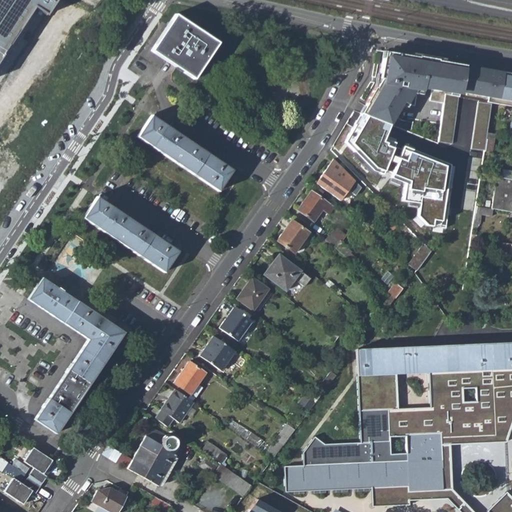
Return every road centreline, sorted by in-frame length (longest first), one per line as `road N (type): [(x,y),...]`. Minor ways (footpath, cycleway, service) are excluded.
road 1 (residential): [(0,256),(109,94),(116,64),(160,0)]
road 2 (residential): [(226,266),(98,437),(85,469)]
road 3 (residential): [(19,423),(72,343),(0,296)]
road 4 (residential): [(363,31),(353,78),(283,187)]
road 5 (residential): [(283,187),(161,107),(157,78)]
road 6 (primary): [(214,0),(363,31)]
road 7 (primary): [(363,31),(511,58)]
road 8 (residential): [(226,266),(100,185)]
